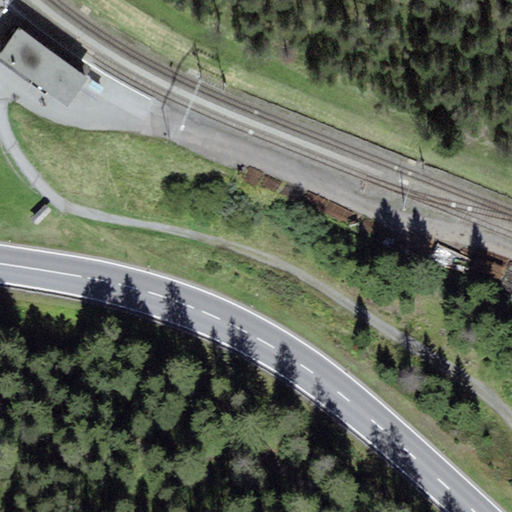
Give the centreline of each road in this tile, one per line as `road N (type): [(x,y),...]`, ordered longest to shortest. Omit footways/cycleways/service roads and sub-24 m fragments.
road 1 (track): [(0,115),(32,171),(78,207),(225,243),(288,271),(474,376),(511,406)]
road 2 (primary): [(474,511),(351,402),(250,334),(156,294),(0,264)]
